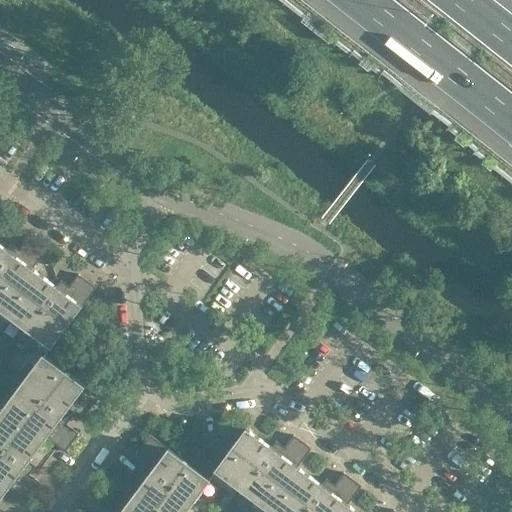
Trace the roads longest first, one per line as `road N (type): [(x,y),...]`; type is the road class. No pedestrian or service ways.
road 1 (tertiary): [(511,410),(309,253),(166,188)]
road 2 (motorway): [(350,0),(511,127)]
road 3 (residential): [(258,390),(423,511)]
road 4 (tertiary): [(166,188),(0,72)]
road 5 (residential): [(52,511),(147,387)]
road 6 (residential): [(0,174),(126,264)]
road 7 (residential): [(147,387),(126,264)]
